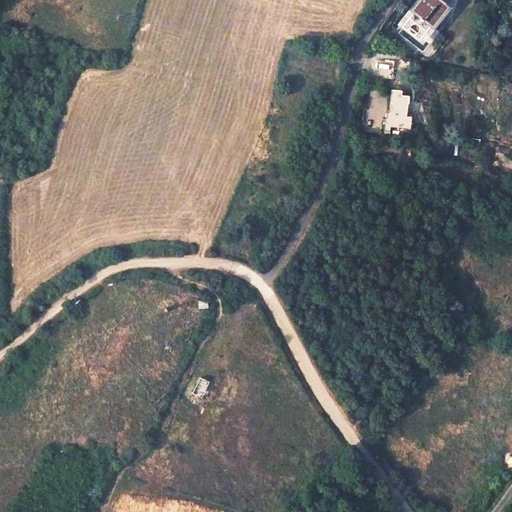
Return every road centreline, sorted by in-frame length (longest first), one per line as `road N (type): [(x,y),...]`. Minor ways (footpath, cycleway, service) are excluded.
road 1 (track): [(409,511),(326,403),(262,285),(243,272),(169,262),(117,267),(0,355)]
road 2 (residential): [(394,0),(359,57),(327,174),(262,285)]
road 3 (track): [(169,262),(179,277),(215,295),(219,312),(163,424),(111,489)]
road 4 (track): [(511,164),(500,157),(479,107),(450,86),(359,57)]
